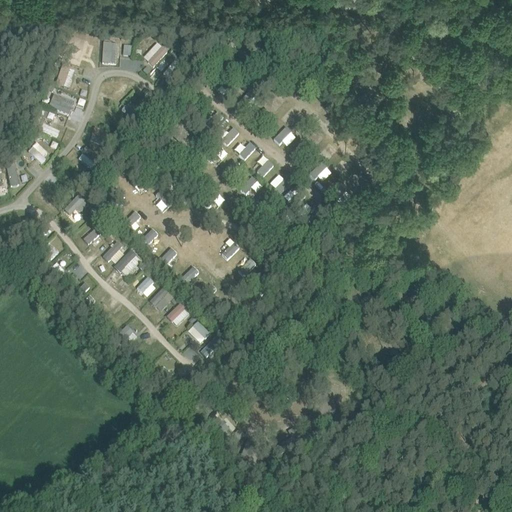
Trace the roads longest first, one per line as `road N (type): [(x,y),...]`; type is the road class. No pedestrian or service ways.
road 1 (unclassified): [(257,511),(511,363)]
road 2 (track): [(283,310),(243,230),(187,205),(133,148)]
road 3 (track): [(21,201),(72,141),(97,80),(134,76),(171,103)]
road 4 (unclassified): [(325,0),(511,39)]
road 5 (unknown): [(401,173),(254,55)]
road 6 (unknown): [(360,221),(239,111)]
